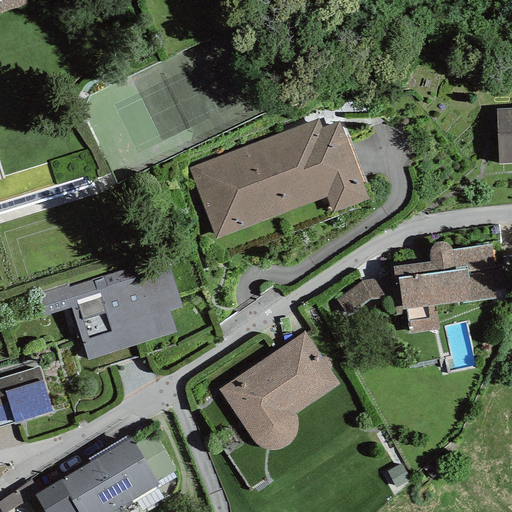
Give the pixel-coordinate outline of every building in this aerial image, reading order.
[(0,0),(0,14),(31,6),(28,0),(0,0)] [(511,108),(495,109),(498,165),(511,163),(511,108)] [(369,199),(338,121),(322,128),(319,118),(187,169),(215,241),(326,197),(332,214),(369,199)] [(430,261),(393,266),(394,276),(395,284),(398,283),(400,296),(402,309),(406,309),(409,334),(438,331),(435,305),(483,300),(498,299),(491,245),(452,251),(451,249),(448,245),(446,243),(443,242),(438,243),(435,243),(431,246),(429,250),(429,255),(430,261)] [(67,285),(37,294),(44,317),(71,308),(87,360),(176,333),(169,311),(182,307),(167,258),(68,288),(67,285)] [(395,284),(394,276),(363,282),(336,300),(349,316),(371,299),(400,296),(398,283),(395,284)] [(339,384),(303,332),(218,389),(255,444),(260,447),(265,449),(270,450),(275,450),(280,449),(284,447),(288,445),(291,442),(294,437),(296,430),(297,422),(297,418),(294,414),(339,384)] [(52,412),(38,367),(0,378),(0,423),(13,420),(14,424),(52,412)] [(155,434),(137,445),(157,480),(176,470),(155,434)] [(35,495),(45,511),(70,511),(77,509),(78,511),(115,511),(161,485),(157,480),(137,445),(132,437),(38,493),(35,495)] [(8,511),(35,495),(38,493),(31,479),(0,502),(0,509),(1,511),(8,511)]
